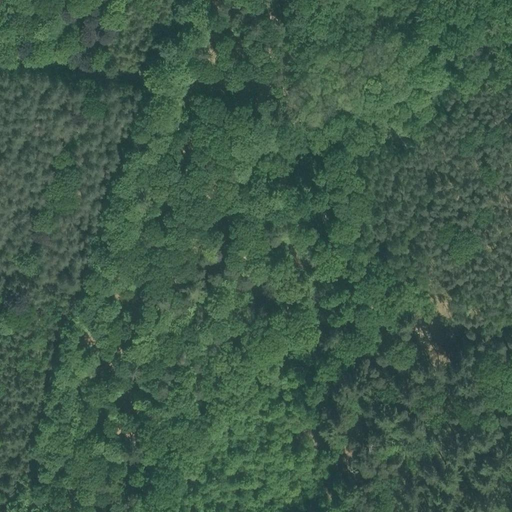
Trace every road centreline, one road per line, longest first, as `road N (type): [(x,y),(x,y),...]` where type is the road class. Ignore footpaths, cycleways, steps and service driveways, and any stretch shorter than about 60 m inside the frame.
road 1 (track): [(23,511),(191,0)]
road 2 (track): [(255,119),(144,84),(0,60)]
